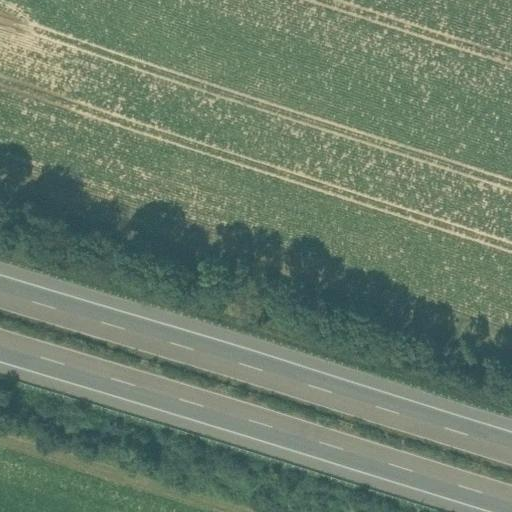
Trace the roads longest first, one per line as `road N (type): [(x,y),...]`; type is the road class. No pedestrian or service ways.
road 1 (motorway): [(511,430),(0,267)]
road 2 (motorway): [(0,332),(511,489)]
road 3 (track): [(0,427),(263,511)]
